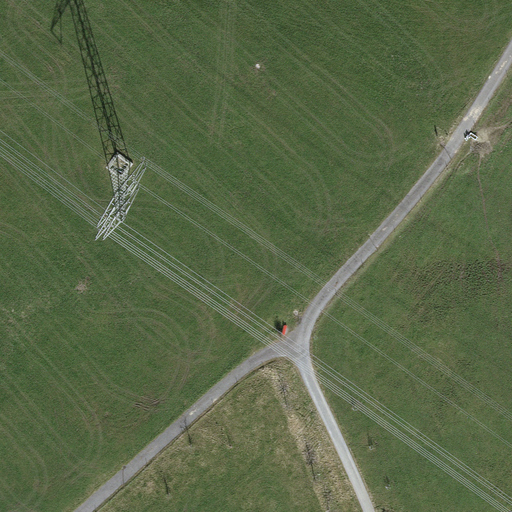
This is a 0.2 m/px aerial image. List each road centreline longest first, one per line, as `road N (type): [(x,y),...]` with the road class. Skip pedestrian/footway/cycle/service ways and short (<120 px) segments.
road 1 (track): [(511,50),(459,143),(320,302),(296,342)]
road 2 (track): [(296,342),(241,372),(83,511)]
road 3 (track): [(296,342),(363,511)]
